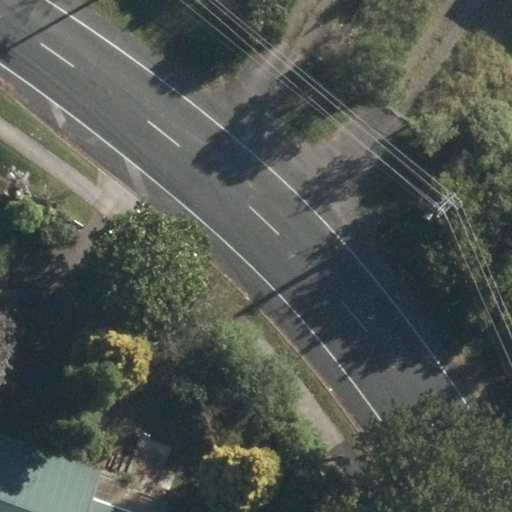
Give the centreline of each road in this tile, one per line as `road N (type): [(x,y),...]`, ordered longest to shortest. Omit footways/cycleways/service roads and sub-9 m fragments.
road 1 (tertiary): [(0,36),(270,232),(385,352),(492,511)]
road 2 (track): [(270,232),(467,0)]
road 3 (track): [(322,0),(193,172)]
